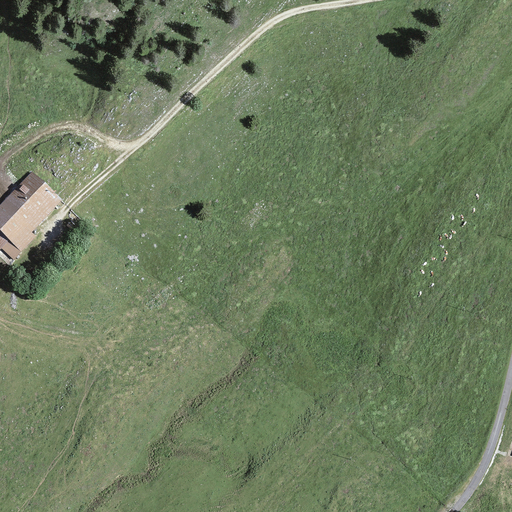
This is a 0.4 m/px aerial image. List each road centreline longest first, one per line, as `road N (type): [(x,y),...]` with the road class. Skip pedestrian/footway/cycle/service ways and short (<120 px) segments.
road 1 (track): [(365,0),(296,11),(267,25),(139,144)]
road 2 (unclassified): [(511,370),(487,457),(454,511)]
road 3 (track): [(139,144),(62,126),(0,164)]
